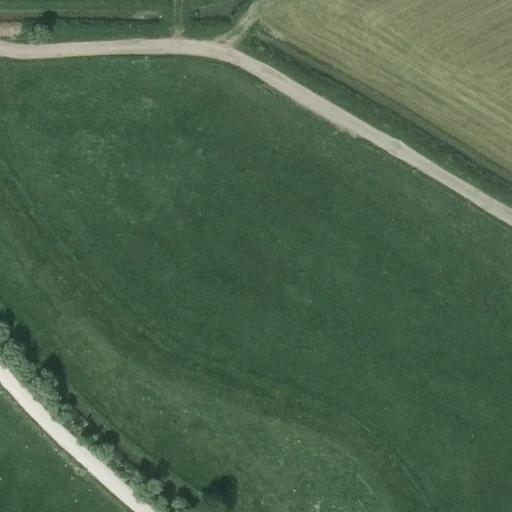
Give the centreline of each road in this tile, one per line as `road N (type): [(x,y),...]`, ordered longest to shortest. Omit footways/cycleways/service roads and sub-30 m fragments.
road 1 (track): [(511,221),(243,58),(193,47),(0,50)]
road 2 (unclassified): [(0,370),(149,511)]
